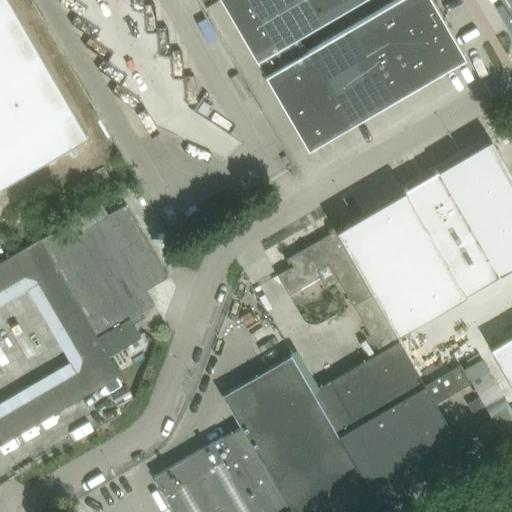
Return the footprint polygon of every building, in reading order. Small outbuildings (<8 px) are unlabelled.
[(0,0),(0,187),(87,137),(7,0),(0,0)] [(223,0),(234,18),(232,19),(241,35),(243,34),(308,145),(343,124),(345,127),(361,117),(360,115),(445,65),(447,67),(464,57),(430,0),(398,0),(302,56),(292,39),(357,0),(223,0)] [(363,215),(336,230),(397,335),(511,267),(511,176),(491,140),(486,143),(397,195),(363,215)] [(101,203),(40,238),(107,353),(108,354),(141,335),(134,324),(130,317),(141,311),(154,303),(146,288),(167,276),(125,203),(107,213),(101,203)] [(290,267),(277,275),(288,294),(302,286),(320,276),(316,269),(328,262),(334,273),(337,279),(353,306),(368,332),(374,343),(379,352),(319,387),(312,391),(338,436),(424,385),(398,341),(372,295),(344,248),(334,231),(323,237),(319,239),(286,259),(290,267)] [(119,374),(108,354),(107,353),(40,238),(0,261),(0,290),(24,277),(35,280),(80,358),(77,369),(0,414),(0,439),(2,443),(119,374)] [(141,311),(130,317),(134,324),(145,317),(141,311)] [(511,335),(490,349),(511,386),(511,335)] [(222,436),(266,511),(362,511),(377,503),(338,436),(312,391),(291,354),(231,389),(225,380),(216,385),(241,428),(223,438),(222,436)] [(511,412),(481,359),(463,369),(489,414),(505,441),(511,437),(511,412)] [(338,436),(377,503),(464,453),(435,403),(470,383),(459,365),(424,385),(338,436)] [(266,511),(222,436),(153,476),(174,511),(266,511)]
